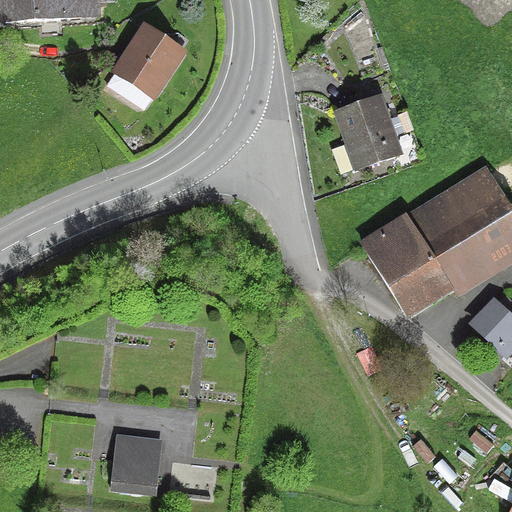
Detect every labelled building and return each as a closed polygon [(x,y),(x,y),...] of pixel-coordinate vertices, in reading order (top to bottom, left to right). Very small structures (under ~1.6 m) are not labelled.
[(0,0),(0,21),(101,16),(99,0),(0,0)] [(112,72),(155,100),(188,49),(145,21),(112,72)] [(391,119),(383,94),(333,111),(354,170),(403,153),(397,135),(391,119)] [(399,116),(391,119),(397,135),(405,133),(399,116)] [(511,207),(486,166),(408,214),(455,290),(459,296),(511,263),(511,207)] [(406,212),(359,241),(408,319),(455,290),(408,214),(406,212)] [(511,354),(511,313),(494,297),(469,324),(507,359),(511,354)] [(117,434),(111,491),(157,496),(163,439),(117,434)]
